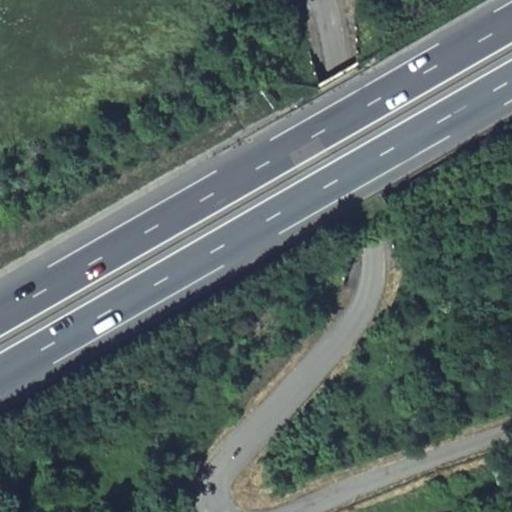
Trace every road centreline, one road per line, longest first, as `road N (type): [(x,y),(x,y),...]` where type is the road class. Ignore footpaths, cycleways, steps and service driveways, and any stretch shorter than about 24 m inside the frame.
road 1 (motorway): [(511,21),(0,315)]
road 2 (motorway): [(0,372),(511,84)]
road 3 (unclassified): [(208,511),(205,481),(372,283),(372,242),(324,0)]
road 4 (unclassified): [(511,428),(276,511)]
